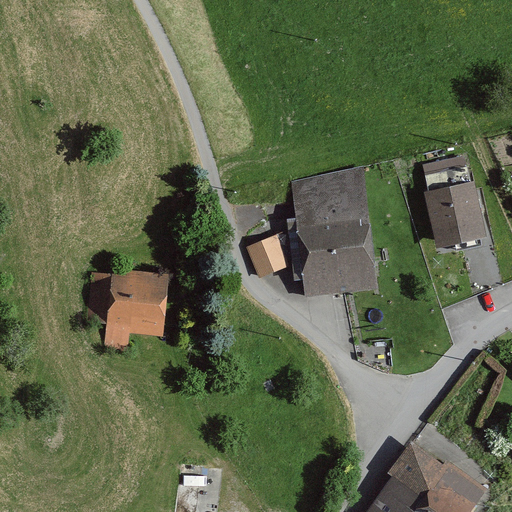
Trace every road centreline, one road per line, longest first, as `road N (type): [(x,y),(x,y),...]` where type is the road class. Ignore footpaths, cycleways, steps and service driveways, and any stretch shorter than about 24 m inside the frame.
road 1 (track): [(140,0),(186,97),(248,281),(408,413)]
road 2 (residential): [(511,315),(460,350),(408,413),(347,511)]
